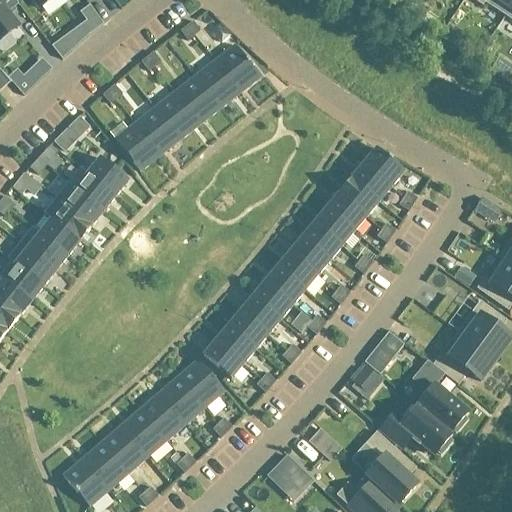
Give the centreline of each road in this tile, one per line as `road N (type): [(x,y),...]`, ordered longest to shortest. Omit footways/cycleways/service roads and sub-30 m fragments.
road 1 (residential): [(223,0),(301,77),(460,173),(466,187),(349,353),(200,511)]
road 2 (residential): [(0,143),(53,81),(155,0)]
